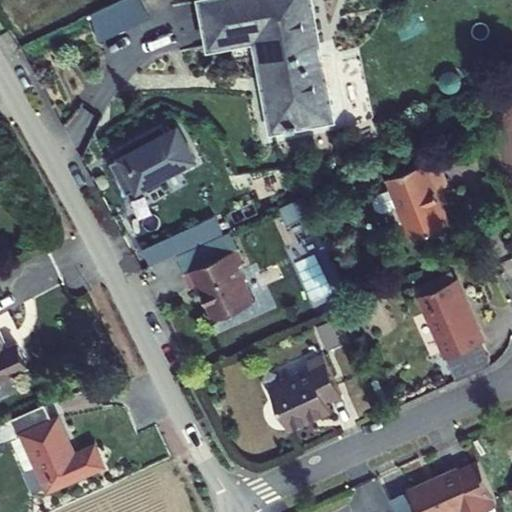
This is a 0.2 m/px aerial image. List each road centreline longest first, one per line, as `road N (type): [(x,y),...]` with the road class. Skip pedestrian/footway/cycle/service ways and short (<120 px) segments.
road 1 (residential): [(0,69),(230,504)]
road 2 (residential): [(230,504),(511,377)]
